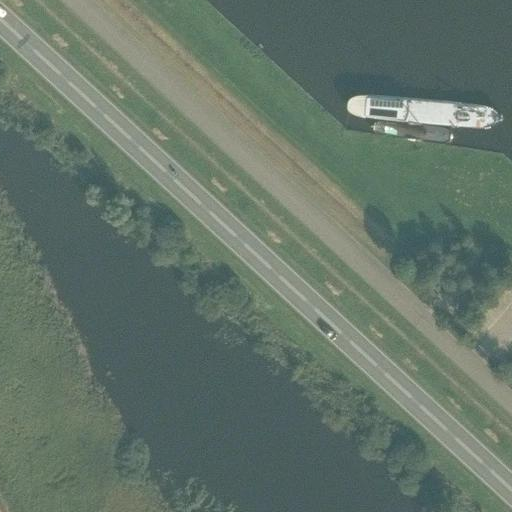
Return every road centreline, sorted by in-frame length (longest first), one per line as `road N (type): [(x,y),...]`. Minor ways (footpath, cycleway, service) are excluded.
road 1 (trunk): [(511,492),(0,20)]
road 2 (unclassified): [(75,0),(511,404)]
